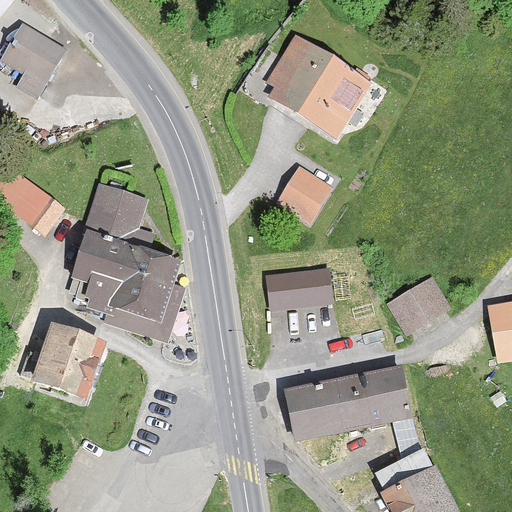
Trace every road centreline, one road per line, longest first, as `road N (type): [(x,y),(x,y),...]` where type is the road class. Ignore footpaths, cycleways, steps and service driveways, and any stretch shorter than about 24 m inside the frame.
road 1 (secondary): [(76,0),(143,76),(180,142),(228,389)]
road 2 (residential): [(104,511),(141,426),(166,392),(228,389)]
